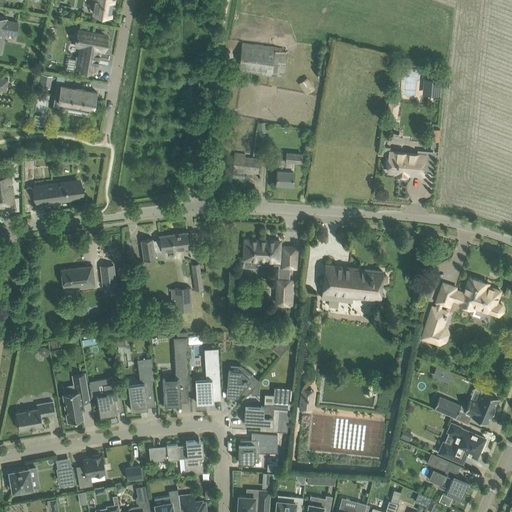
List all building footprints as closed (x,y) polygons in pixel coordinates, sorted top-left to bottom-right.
[(96,0),(94,13),(111,16),(113,0),(96,0)] [(8,29),(16,31),(18,22),(10,21),(8,29)] [(78,68),(95,71),(99,49),(103,50),(106,36),(79,31),(76,45),(82,46),(78,68)] [(239,71),(271,75),(283,76),(286,52),(242,47),(239,71)] [(394,56),(392,68),(398,69),(401,57),(394,56)] [(428,75),(427,78),(433,79),(432,95),(441,96),(442,79),(441,79),(442,69),(428,67),(428,75)] [(49,76),(41,74),(39,86),(47,87),(49,76)] [(0,85),(7,87),(8,79),(0,77),(0,85)] [(314,88),(308,78),(299,84),(306,94),(314,88)] [(70,103),(94,108),(97,92),(60,85),(59,92),(56,91),(55,101),(58,101),(57,105),(69,108),(70,103)] [(45,125),(46,115),(35,114),(34,124),(45,125)] [(257,122),(258,133),(266,132),(264,122),(257,122)] [(431,141),(439,141),(440,129),(432,129),(431,141)] [(378,150),(378,153),(378,154),(390,154),(390,150),(391,147),(386,146),(386,145),(384,145),(384,144),(381,144),(380,150),(379,150),(378,150)] [(426,154),(390,150),(390,154),(389,172),(398,172),(398,175),(408,176),(408,173),(424,175),(426,154)] [(234,152),(234,155),(232,169),(233,169),(232,177),(244,178),(244,171),(258,172),(259,158),(245,156),(245,153),(234,152)] [(278,159),(277,173),(276,183),(292,185),(293,175),(293,171),(294,162),(301,163),(302,154),(287,153),(286,159),(278,159)] [(0,207),(5,207),(4,199),(13,198),(10,176),(0,177),(0,207)] [(35,187),(38,203),(76,198),(76,196),(77,195),(79,181),(35,187)] [(189,247),(188,241),(187,232),(159,235),(160,239),(153,240),(153,238),(141,240),(144,260),(153,258),(155,258),(155,252),(189,247)] [(245,239),(244,259),(278,261),(277,279),(276,303),(291,304),(292,280),(289,280),(290,267),(295,267),(296,246),(284,245),(284,246),(280,245),(280,241),(245,239)] [(192,264),(195,290),(203,289),(199,263),(192,264)] [(79,285),(80,287),(95,286),(92,265),(61,269),(63,287),(79,285)] [(322,298),(329,299),(328,306),(337,307),(338,300),(351,301),(352,296),(379,299),(381,282),(386,283),(387,277),(382,277),(382,271),(326,265),(324,275),(322,298)] [(470,277),(465,293),(455,290),(456,287),(443,283),(437,302),(438,302),(436,307),(433,306),(422,337),(440,343),(446,340),(448,334),(445,328),(443,327),(448,311),(440,309),(442,303),(450,306),(452,299),(462,302),(461,304),(473,308),(475,301),(492,307),(493,312),(499,314),(504,310),(502,305),(497,303),(501,290),(488,286),(489,283),(470,277)] [(190,287),(173,288),(174,312),(192,311),(190,287)] [(424,295),(425,296),(430,297),(433,289),(427,287),(424,295)] [(114,334),(116,346),(125,345),(124,332),(114,334)] [(181,404),(181,401),(188,401),(188,389),(186,389),(185,383),(190,383),(187,336),(187,332),(177,332),(177,336),(176,336),(178,360),(184,359),(185,368),(175,369),(176,378),(162,378),(164,404),(181,404)] [(280,338),(271,348),(280,355),(288,345),(280,338)] [(50,352),(48,349),(44,346),(40,347),(38,350),(39,353),(44,356),(48,356),(50,352)] [(195,379),(196,402),(206,402),(213,401),(213,399),(221,399),(218,347),(204,348),(206,378),(195,379)] [(151,391),(150,381),(155,380),(153,365),(139,367),(141,384),(128,385),(130,400),(131,410),(140,408),(140,407),(155,405),(153,391),(151,391)] [(226,395),(237,395),(239,393),(248,394),(250,392),(256,384),(259,380),(244,367),(239,373),(228,372),(226,395)] [(437,367),(434,375),(441,378),(444,370),(437,367)] [(85,410),(84,402),(89,401),(84,373),(72,375),(75,391),(64,393),(68,421),(82,418),(81,410),(85,410)] [(105,393),(97,395),(98,404),(98,405),(100,415),(109,413),(109,412),(116,410),(123,409),(120,390),(118,378),(111,379),(112,383),(104,385),(105,393)] [(256,384),(250,392),(252,394),(258,394),(259,386),(256,384)] [(245,405),(244,413),(244,423),(272,424),(271,430),(287,431),(290,387),(274,387),(273,404),(264,403),(264,406),(245,405)] [(299,409),(311,410),(314,390),(302,389),(299,409)] [(471,416),(487,423),(491,413),(492,413),(494,408),(494,407),(498,398),(482,391),(477,402),(470,399),(464,411),(472,414),(471,416)] [(439,396),(434,408),(455,417),(460,405),(439,396)] [(16,412),(17,417),(15,417),(16,425),(18,425),(19,430),(43,426),(41,417),(55,415),(53,401),(37,404),(38,408),(16,412)] [(438,452),(462,463),(466,454),(477,458),(482,446),(484,445),(486,441),(485,439),(485,438),(460,427),(461,426),(451,422),(447,431),(455,435),(451,445),(443,441),(438,452)] [(410,433),(402,430),(399,438),(407,441),(410,433)] [(258,461),(258,439),(240,439),(240,444),(238,444),(238,452),(238,462),(246,462),(246,461),(251,461),(255,461),(258,461)] [(202,440),(198,440),(186,441),(186,444),(177,445),(177,444),(166,445),(168,460),(179,459),(179,458),(184,458),(186,474),(203,472),(201,456),(203,456),(202,440)] [(431,453),(427,462),(446,471),(447,468),(455,471),(457,472),(460,465),(449,461),(431,453)] [(105,472),(102,455),(100,456),(99,454),(92,455),(93,457),(83,459),(84,465),(76,466),(79,487),(92,485),(91,475),(105,472)] [(125,467),(127,479),(142,477),(140,465),(125,467)] [(57,469),(59,479),(60,485),(74,483),(71,467),(57,469)] [(29,490),(29,488),(32,488),(29,468),(9,472),(13,491),(21,490),(21,492),(29,490)] [(433,468),(428,479),(447,487),(445,492),(454,496),(461,499),(465,488),(468,481),(466,480),(454,475),(455,471),(447,468),(446,471),(444,473),(433,468)] [(272,474),(262,473),(262,483),(272,483),(272,474)] [(300,484),(303,484),(304,475),(295,474),(294,478),(300,484)] [(308,474),(308,481),(326,483),(327,476),(308,474)] [(136,487),(137,496),(135,498),(136,502),(139,503),(140,511),(139,511),(150,511),(150,510),(145,485),(136,487)] [(94,488),(95,494),(106,492),(105,486),(94,488)] [(180,511),(180,508),(178,496),(177,488),(168,490),(170,499),(163,501),(163,503),(155,504),(156,511),(180,511)] [(239,496),(239,497),(237,499),(237,503),(239,505),(238,511),(253,511),(253,509),(258,509),(258,511),(262,511),(267,511),(269,490),(259,490),(259,498),(254,497),(239,496)] [(415,501),(428,506),(431,498),(418,492),(415,501)] [(451,505),(454,496),(442,492),(439,500),(451,505)] [(193,494),(178,496),(180,508),(188,507),(188,511),(202,511),(205,511),(204,501),(201,501),(201,499),(194,500),(193,494)] [(294,511),(295,510),(301,511),(303,497),(288,495),(288,501),(277,500),(276,511),(275,511),(274,511),(294,511)] [(307,511),(306,511),(329,511),(331,501),(332,496),(326,495),(325,498),(317,497),(310,495),(309,503),(308,503),(308,506),(306,506),(306,511),(307,511)] [(51,508),(51,511),(59,510),(56,498),(47,500),(48,509),(51,508)] [(394,511),(397,503),(389,500),(385,511),(384,511),(372,508),(370,511),(394,511)] [(356,501),(355,507),(340,503),(338,511),(364,511),(367,503),(356,501)] [(431,501),(428,509),(434,511),(438,504),(431,501)] [(118,503),(106,506),(107,511),(119,511),(119,509),(118,503)]
